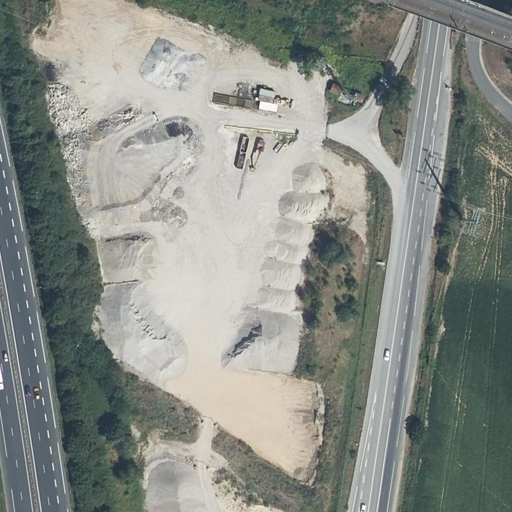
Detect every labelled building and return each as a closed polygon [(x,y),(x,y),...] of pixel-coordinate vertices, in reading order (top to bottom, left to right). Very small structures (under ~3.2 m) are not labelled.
[(65,83),(45,84),(45,107),(74,107),(74,94),(65,94),(65,83)] [(338,93),(340,88),(332,85),(330,90),(338,93)] [(257,107),(272,110),(276,91),(260,87),(257,107)] [(360,101),(362,96),(355,93),(352,98),(360,101)] [(242,311),(231,315),(235,323),(245,319),(242,311)]
